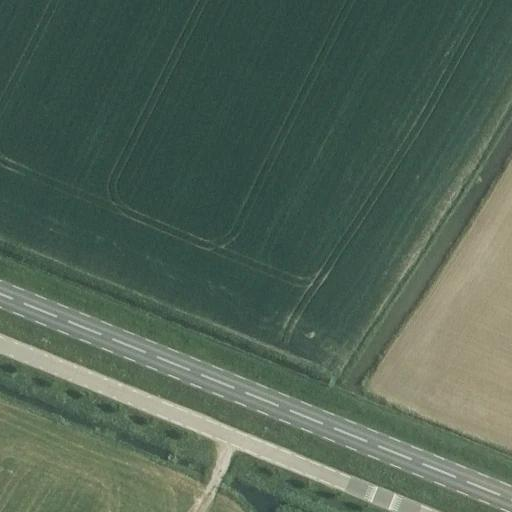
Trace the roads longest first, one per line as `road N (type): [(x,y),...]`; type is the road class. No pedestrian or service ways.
road 1 (secondary): [(511,500),(0,293)]
road 2 (unclassified): [(418,511),(0,343)]
